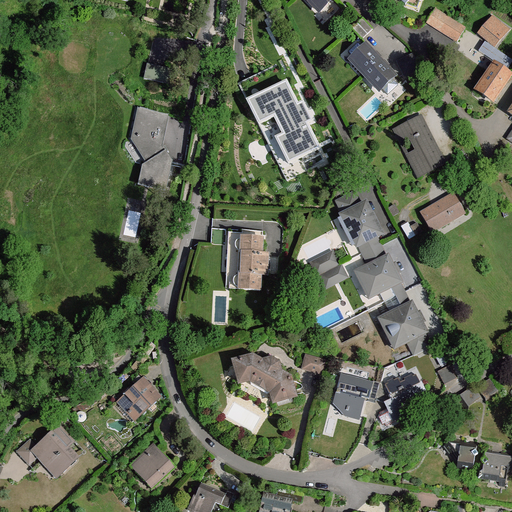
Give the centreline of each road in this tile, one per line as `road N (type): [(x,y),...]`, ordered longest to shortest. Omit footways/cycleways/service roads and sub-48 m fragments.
road 1 (residential): [(173,286),(166,353),(182,409),(218,449),(264,473),(316,481),(358,462),(511,356)]
road 2 (residential): [(225,0),(211,125),(173,286)]
road 3 (residential): [(0,451),(23,415),(78,395),(117,369),(173,286)]
